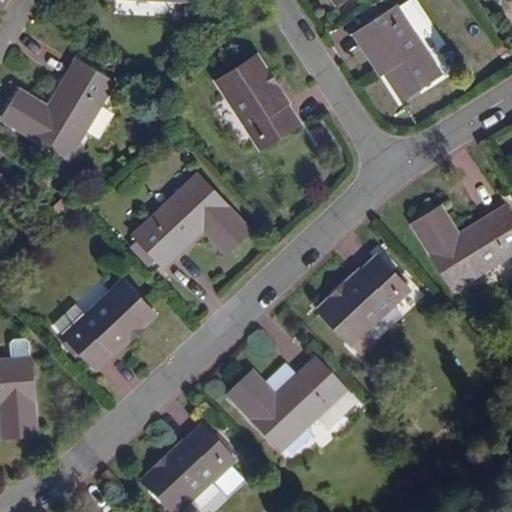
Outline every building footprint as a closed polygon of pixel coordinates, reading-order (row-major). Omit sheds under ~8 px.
[(388,66),(382,70),(401,99),(440,73),(396,7),(364,28),(388,66)] [(357,32),(382,70),(388,66),(364,28),(357,32)] [(299,123),(255,56),(215,82),(260,149),(299,123)] [(112,81),(76,60),(49,107),(19,90),(2,119),(69,157),(112,81)] [(147,265),(154,259),(161,266),(202,229),(226,254),(250,231),(197,175),(132,236),(137,241),(130,248),(147,265)] [(511,250),(511,219),(502,205),(457,234),(439,206),(410,224),(452,289),(511,250)] [(408,290),(375,257),(317,312),(349,346),(408,290)] [(154,316),(122,280),(62,334),(68,340),(63,344),(79,362),(84,358),(95,370),(154,316)] [(12,360),(0,360),(0,431),(0,438),(35,435),(30,358),(29,358),(28,343),(25,340),(13,341),(11,344),(12,360)] [(353,400),(344,391),(313,359),(274,397),(251,373),(227,396),(280,452),(315,419),(324,428),(328,427),(352,405),(353,400)] [(211,441),(200,429),(141,484),(166,511),(178,511),(232,464),(228,460),(234,455),(216,436),(211,441)]
